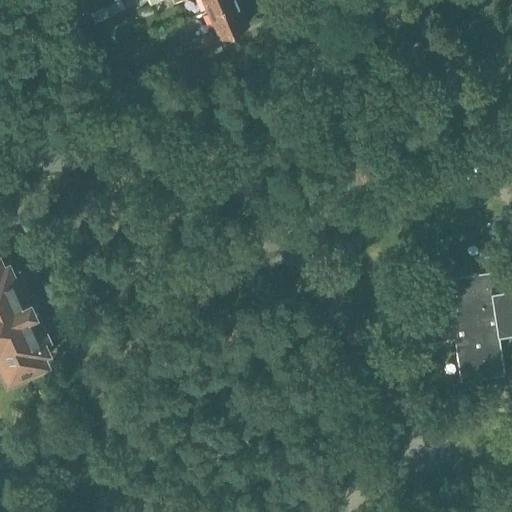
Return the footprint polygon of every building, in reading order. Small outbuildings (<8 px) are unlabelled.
[(231,0),(205,0),(210,10),(231,0)] [(237,0),(231,0),(210,10),(221,36),(248,24),(237,0)] [(101,7),(105,16),(118,10),(114,1),(101,7)] [(196,46),(215,40),(212,33),(193,39),(196,46)] [(0,359),(8,377),(48,359),(43,349),(49,346),(44,337),(49,334),(18,266),(13,268),(9,258),(4,261),(0,252),(0,359)] [(511,282),(504,284),(497,268),(455,275),(458,291),(406,299),(412,343),(455,336),(461,379),(505,373),(499,331),(511,328),(511,282)]
